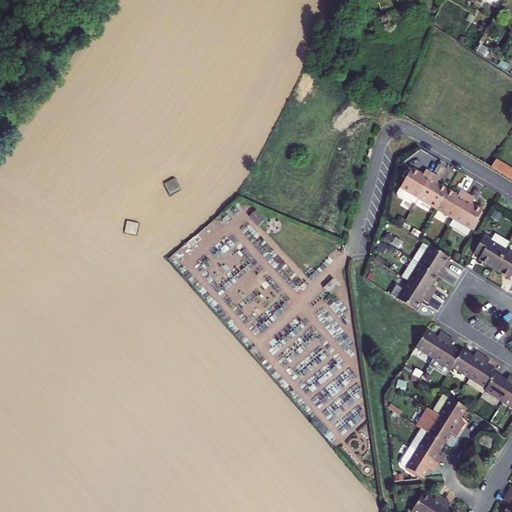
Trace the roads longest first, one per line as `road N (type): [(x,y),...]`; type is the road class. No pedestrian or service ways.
road 1 (residential): [(511,190),(396,127),(384,136),(347,252)]
road 2 (residential): [(511,361),(443,317),(468,277),(511,304)]
